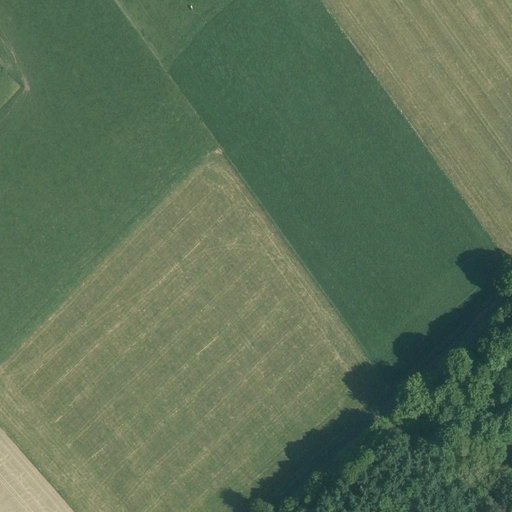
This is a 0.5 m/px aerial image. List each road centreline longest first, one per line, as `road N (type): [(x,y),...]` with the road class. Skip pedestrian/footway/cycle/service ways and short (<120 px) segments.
road 1 (unclassified): [(511,296),(271,511)]
road 2 (track): [(376,511),(511,455)]
road 3 (track): [(511,465),(385,409)]
